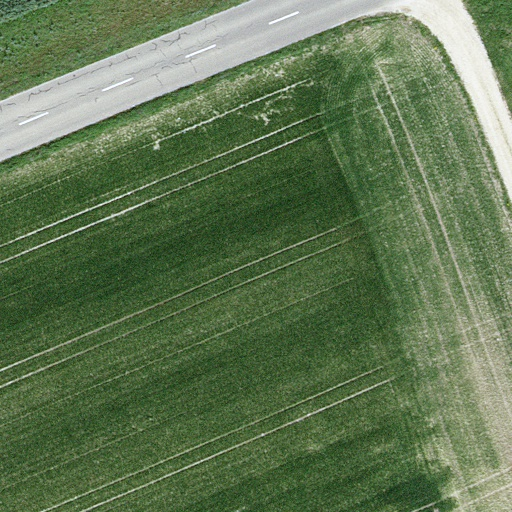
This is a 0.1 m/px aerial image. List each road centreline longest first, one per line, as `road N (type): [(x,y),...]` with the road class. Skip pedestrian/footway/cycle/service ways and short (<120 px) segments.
road 1 (tertiary): [(0,130),(320,0)]
road 2 (track): [(511,207),(432,0)]
